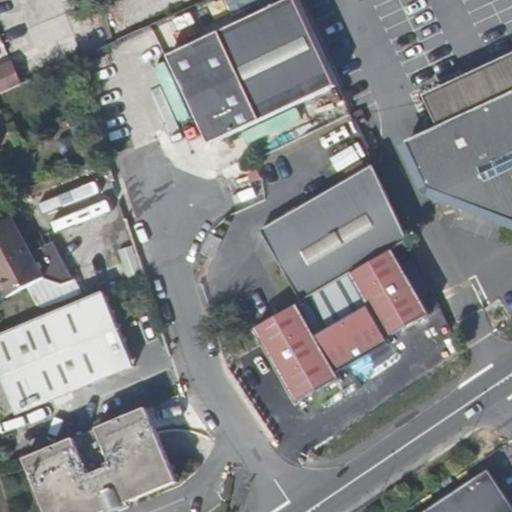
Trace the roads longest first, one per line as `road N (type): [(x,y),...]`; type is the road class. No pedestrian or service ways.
road 1 (unknown): [(111,61),(167,203),(218,196),(298,151),(331,143)]
road 2 (tertiary): [(511,377),(312,511)]
road 3 (unknown): [(403,115),(473,61),(511,58)]
